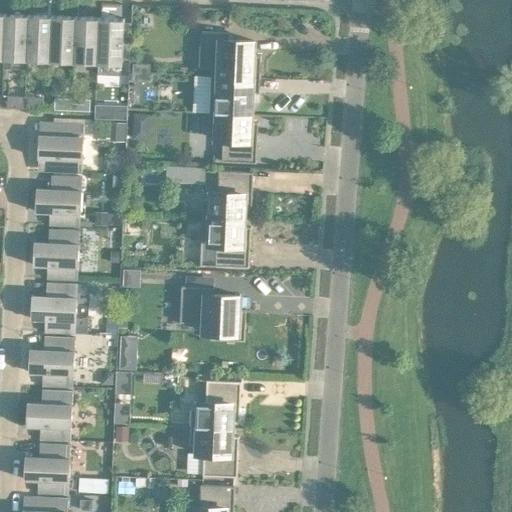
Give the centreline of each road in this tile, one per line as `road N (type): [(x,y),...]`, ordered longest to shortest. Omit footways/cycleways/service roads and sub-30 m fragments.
road 1 (residential): [(323,511),(360,0)]
road 2 (residential): [(0,131),(12,136),(21,161),(6,511)]
